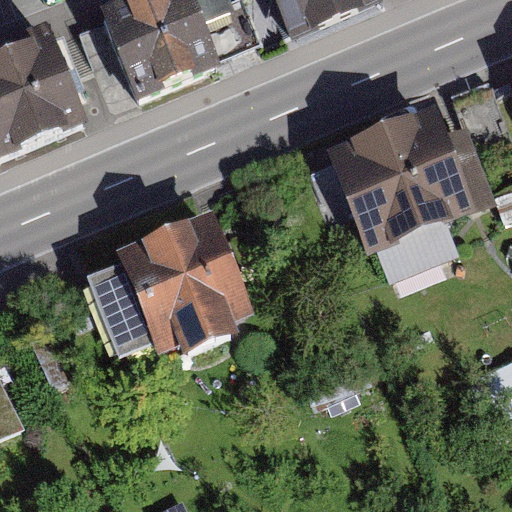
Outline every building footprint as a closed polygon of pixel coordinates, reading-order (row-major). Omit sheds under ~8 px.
[(214,0),(161,19),(190,100),(276,70),(251,0),(214,0)] [(298,0),(317,41),(408,0),(298,0)] [(0,87),(0,119),(25,175),(141,125),(105,42),(0,87)] [(474,136),(361,172),(394,275),(507,239),(474,136)] [(248,241),(107,292),(141,396),(282,345),(248,241)] [(0,386),(0,451),(21,444),(0,386)]
